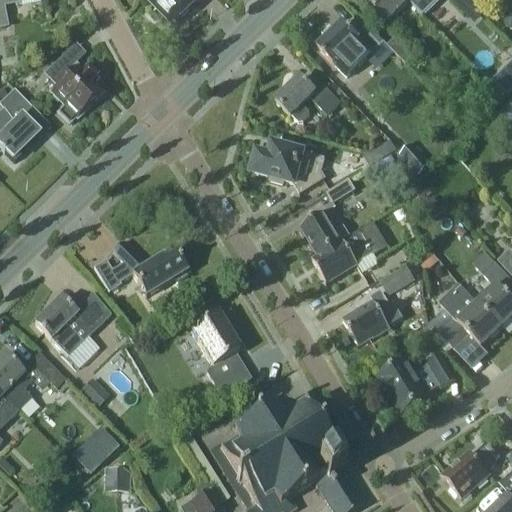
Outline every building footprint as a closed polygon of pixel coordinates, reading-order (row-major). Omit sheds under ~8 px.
[(40,1),(39,0),(0,0),(0,29),(5,29),(1,8),(40,1)] [(149,0),(147,2),(172,28),(195,6),(189,0),(149,0)] [(408,3),(405,0),(367,0),(363,4),(385,26),(408,3)] [(440,0),(405,0),(408,3),(422,18),(440,0)] [(511,14),(506,16),(503,22),(505,28),(511,31),(511,30),(511,14)] [(365,61),(365,62),(380,47),(363,29),(355,37),(343,24),(317,50),(333,67),(335,66),(347,79),(365,61)] [(414,57),(396,39),(387,47),(405,65),(414,57)] [(71,76),(59,64),(44,79),(56,90),(51,95),(65,110),(58,117),(67,127),(74,119),(76,121),(99,99),(88,87),(95,80),(87,71),(82,76),(76,71),(71,76)] [(511,64),(492,83),(505,97),(511,90),(511,64)] [(291,118),(298,125),(303,125),(307,121),(309,118),(309,115),(306,112),(302,107),(308,101),(326,119),(340,105),(322,86),(314,95),(299,80),(275,104),(290,119),(291,118)] [(38,138),(23,123),(33,113),(13,93),(0,106),(0,110),(2,113),(3,114),(0,116),(0,151),(1,153),(0,154),(3,157),(4,156),(13,166),(33,147),(30,144),(36,138),(37,138),(38,138)] [(418,178),(431,166),(412,145),(399,157),(418,178)] [(286,153),(263,147),(260,157),(257,157),(252,176),(269,180),(268,183),(282,187),(282,183),(292,186),(299,197),(325,181),(322,175),(325,159),(287,150),(286,153)] [(345,156),(344,160),(346,162),(350,163),(353,161),(353,157),(351,154),(347,154),(345,156)] [(355,193),(348,182),(326,195),(333,206),(355,193)] [(436,212),(426,196),(412,205),(422,221),(436,212)] [(300,230),(318,259),(343,244),(336,234),(342,231),(331,212),(300,230)] [(343,244),(318,259),(311,263),(325,287),(357,267),(356,265),(372,256),(373,258),(387,250),(372,226),(343,244)] [(127,250),(122,245),(111,256),(121,267),(110,274),(104,265),(95,271),(108,293),(121,286),(119,284),(132,277),(144,299),(175,282),(177,286),(187,281),(185,277),(187,276),(173,252),(145,268),(127,250)] [(511,255),(510,253),(498,264),(511,278),(511,255)] [(476,306),(499,331),(511,319),(511,304),(506,297),(511,291),(511,285),(495,267),(483,278),(494,289),(476,306)] [(414,284),(405,269),(379,284),(388,299),(414,284)] [(499,331),(476,306),(458,286),(439,303),(458,323),(456,324),(453,327),(450,323),(437,335),(450,350),(454,354),(467,343),(469,340),(479,350),(499,331)] [(399,323),(381,294),(369,301),(373,306),(342,325),(358,349),(375,338),(379,340),(384,336),(384,333),(399,323)] [(111,318),(91,298),(73,315),(60,301),(34,327),(68,361),(111,318)] [(239,355),(217,318),(191,334),(213,370),(208,377),(221,400),(249,384),(234,358),(239,355)] [(2,358),(0,360),(0,397),(17,416),(31,403),(23,395),(32,386),(41,395),(49,387),(55,393),(64,383),(38,357),(28,366),(32,370),(25,377),(23,379),(2,358)] [(454,384),(441,361),(427,369),(413,378),(405,364),(378,381),(382,387),(380,387),(388,401),(389,400),(400,418),(426,401),(424,398),(439,389),(441,392),(454,384)] [(80,394),(96,411),(108,399),(92,382),(80,394)] [(0,421),(6,424),(17,416),(0,397),(0,421)] [(285,418),(272,404),(264,409),(267,415),(243,429),(240,424),(230,430),(237,448),(222,457),(230,469),(221,475),(239,503),(247,499),(253,510),(249,511),(293,511),(289,505),(313,490),(327,511),(361,511),(360,510),(363,508),(333,461),(336,460),(303,407),(285,418)] [(500,462),(486,447),(472,460),(470,457),(459,467),(458,466),(442,481),(461,502),(488,478),(485,475),(500,462)] [(103,496),(130,497),(130,477),(124,472),(104,472),(103,496)] [(507,495),(489,511),(511,511),(511,472),(498,486),(507,495)] [(53,496),(41,484),(29,496),(41,507),(53,496)] [(194,492),(199,501),(209,495),(203,486),(194,492)] [(220,511),(209,495),(199,501),(181,511),(220,511)] [(3,500),(3,511),(30,511),(30,500),(3,500)]
